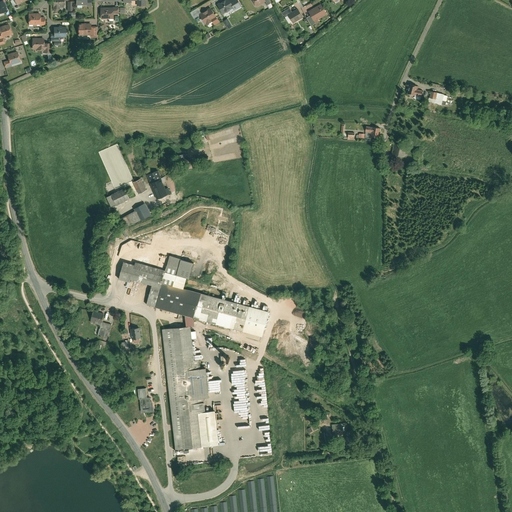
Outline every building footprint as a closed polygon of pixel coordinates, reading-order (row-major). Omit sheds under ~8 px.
[(229,0),(225,0),(217,4),(222,14),(234,8),(230,1),(229,0)] [(237,0),(231,0),(230,1),(234,8),(234,9),(240,6),(237,0)] [(321,5),(308,12),(310,15),(315,24),(318,22),(317,19),(326,14),(321,5)] [(100,7),(100,19),(113,19),(113,14),(118,14),(118,7),(100,7)] [(201,14),(197,8),(190,12),(193,18),(200,15),(201,14)] [(201,14),(200,15),(201,17),(200,20),(203,21),(205,24),(212,21),(214,24),(218,22),(210,8),(201,14)] [(288,15),(292,13),(289,8),(281,13),(284,17),(288,15)] [(292,13),(288,15),(293,23),(302,17),(298,9),(292,13)] [(28,13),(28,24),(39,24),(40,24),(39,17),(39,13),(28,13)] [(315,24),(310,15),(306,18),(311,26),(315,24)] [(227,29),(231,26),(227,18),(222,21),(227,29)] [(77,23),(77,35),(91,35),(90,27),(91,23),(77,23)] [(8,24),(0,26),(0,38),(3,38),(2,36),(11,33),(8,24)] [(53,34),(53,37),(60,37),(65,37),(65,27),(53,27),(53,34)] [(60,44),(60,37),(53,37),(53,34),(50,34),(50,41),(53,41),(53,45),(60,44)] [(32,38),(32,48),(35,48),(35,50),(42,50),(42,52),(49,52),(49,43),(44,43),(44,44),(43,44),(43,38),(32,38)] [(16,51),(7,54),(8,60),(10,64),(10,63),(19,60),(16,51)] [(418,86),(409,84),(407,93),(415,95),(415,94),(422,95),(423,91),(417,89),(418,86)] [(445,94),(432,91),(430,97),(443,101),(444,98),(444,95),(445,94)] [(379,138),(380,128),(372,127),(372,128),(366,127),(365,132),(371,133),(370,137),(379,138)] [(409,146),(396,143),(394,155),(407,157),(409,146)] [(158,170),(146,175),(157,199),(171,193),(168,187),(165,188),(163,182),(166,181),(164,177),(161,178),(158,170)] [(146,190),(141,179),(133,183),(138,194),(146,190)] [(111,207),(129,198),(124,189),(106,197),(111,207)] [(130,226),(151,215),(145,203),(134,209),(135,211),(126,216),(130,226)] [(147,305),(262,336),(268,312),(183,288),(186,277),(189,278),(193,263),(181,259),(181,258),(169,255),(165,271),(136,263),(135,265),(124,262),(119,279),(129,281),(130,278),(153,284),(147,305)] [(104,314),(93,311),(90,321),(101,324),(101,322),(104,314)] [(110,324),(101,322),(101,324),(98,335),(107,337),(110,324)] [(175,431),(177,449),(221,444),(217,409),(208,410),(206,397),(211,396),(208,367),(202,367),(201,359),(196,359),(192,325),(171,328),(164,328),(170,387),(171,393),(175,425),(175,431)] [(139,328),(130,329),(132,339),(140,338),(139,328)] [(139,398),(146,398),(146,388),(137,389),(138,399),(139,399),(139,398)] [(146,398),(139,398),(139,399),(141,413),(153,412),(152,402),(150,402),(150,398),(146,398)] [(331,424),(331,436),(342,435),(341,423),(331,424)]
